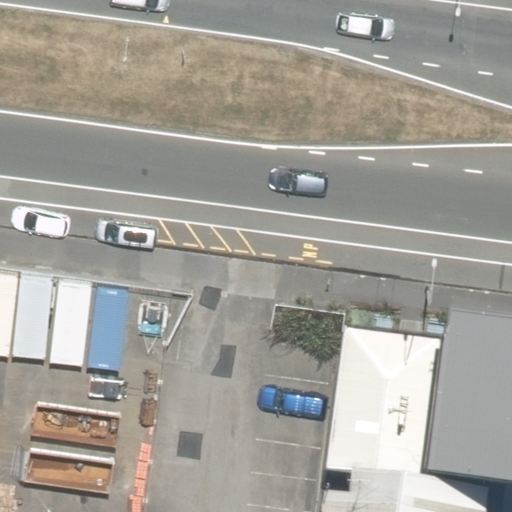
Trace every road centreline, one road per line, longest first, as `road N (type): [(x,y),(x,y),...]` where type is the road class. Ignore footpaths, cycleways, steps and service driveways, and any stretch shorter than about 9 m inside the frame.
road 1 (primary): [(511,213),(0,147)]
road 2 (primary): [(163,0),(511,48)]
